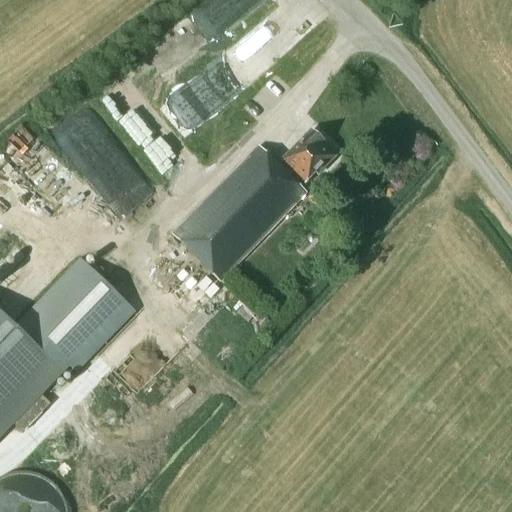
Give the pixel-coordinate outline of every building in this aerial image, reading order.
[(172,109),(190,131),(236,95),(218,73),(172,109)] [(94,104),(69,127),(89,149),(115,125),(94,104)] [(144,140),(156,154),(168,143),(156,129),(144,140)] [(334,160),(321,147),(324,144),(310,131),(276,167),(256,149),(171,240),(222,287),(307,196),(297,187),(303,181),(307,185),(323,169),(324,170),(334,160)] [(314,191),(307,198),(316,207),(323,199),(314,191)] [(22,321),(67,364),(77,374),(135,313),(80,260),(22,321)] [(0,432),(63,363),(18,322),(13,328),(0,316),(0,432)] [(0,511),(59,511),(60,476),(0,474),(0,511)]
